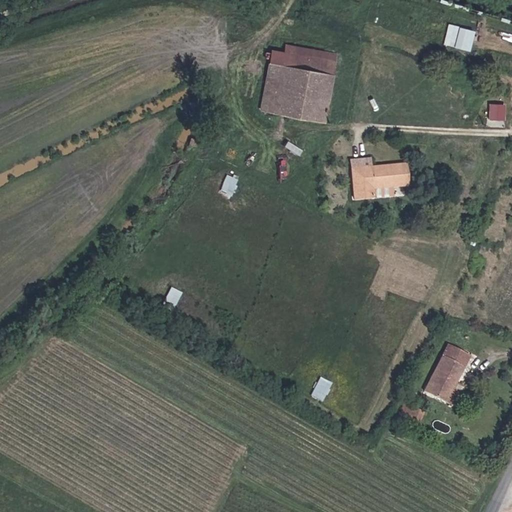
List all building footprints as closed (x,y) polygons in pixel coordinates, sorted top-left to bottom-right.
[(447,23),(444,45),(471,49),(474,27),(447,23)] [(325,122),(338,51),(285,42),(283,50),(270,48),(259,111),(325,122)] [(506,119),(506,102),(488,102),(488,118),(506,119)] [(349,158),(352,199),(393,196),(392,187),(409,186),(407,162),(372,164),(371,156),(349,158)] [(226,174),(221,191),(232,194),(237,178),(226,174)] [(172,312),(182,292),(171,286),(161,307),(172,312)] [(462,367),(440,356),(421,393),(443,404),(462,367)] [(311,395),(322,401),(332,381),(320,376),(311,395)] [(414,417),(415,410),(402,407),(400,414),(414,417)]
